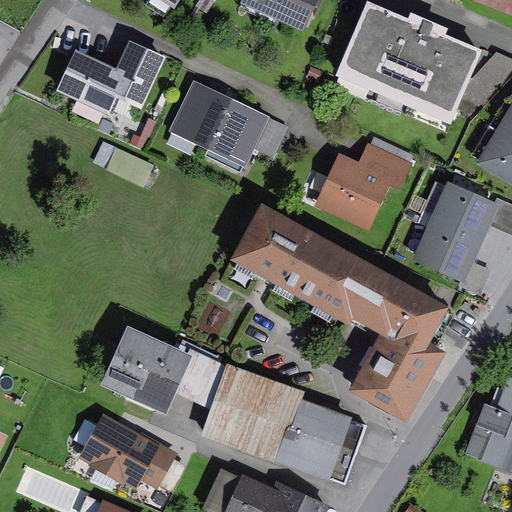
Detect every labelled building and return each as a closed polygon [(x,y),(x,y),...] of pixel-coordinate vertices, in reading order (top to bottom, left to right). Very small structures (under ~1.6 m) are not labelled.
[(171,0),(194,14),(202,0),(171,0)] [(251,0),(250,3),(314,32),(328,0),(251,0)] [(511,0),(481,0),(511,12),(511,0)] [(414,22),(373,5),(342,76),(454,123),(460,109),(473,79),(484,52),(448,37),(451,30),(416,16),(414,22)] [(142,42),(128,72),(85,52),(67,89),(117,113),(125,94),(152,107),(175,58),(142,42)] [(460,109),(475,116),(511,75),(511,57),(502,53),(477,80),(473,79),(460,109)] [(273,116),(200,81),(175,132),(248,168),(273,116)] [(511,118),(485,163),(511,178),(511,118)] [(280,158),(295,127),(277,119),(263,149),(280,158)] [(370,165),(351,156),(339,181),(327,206),(375,229),(398,181),(409,185),(419,165),(379,146),(370,165)] [(118,147),(108,169),(147,186),(157,164),(118,147)] [(306,195),(327,206),(339,181),(318,170),(306,195)] [(460,183),(443,221),(492,244),(500,225),(509,206),(504,203),(460,183)] [(511,202),(505,199),(504,203),(509,206),(500,225),(511,230),(511,202)] [(410,417),(444,355),(437,352),(458,314),(267,209),(239,260),(353,323),(357,315),(391,334),(360,390),(410,417)] [(483,264),(492,244),(443,221),(426,259),(470,279),(475,281),(483,264)] [(488,295),(499,271),(483,264),(475,281),(470,279),(467,285),(488,295)] [(193,359),(134,333),(111,385),(169,411),(179,389),(193,359)] [(219,407),(233,368),(197,351),(193,359),(179,389),(219,407)] [(0,390),(11,368),(6,365),(0,377),(0,390)] [(306,393),(233,368),(219,407),(210,434),(350,484),(371,425),(303,401),(306,393)] [(511,396),(507,407),(497,403),(476,456),(511,471),(511,396)] [(191,466),(113,421),(91,457),(138,484),(144,473),(176,492),(191,466)] [(0,468),(16,437),(0,428),(0,468)] [(224,511),(235,511),(251,479),(231,470),(214,507),(224,511)] [(327,511),(332,503),(287,483),(282,493),(251,479),(235,511),(327,511)] [(106,511),(111,503),(95,496),(88,511),(106,511)] [(106,511),(131,511),(111,503),(106,511)]
